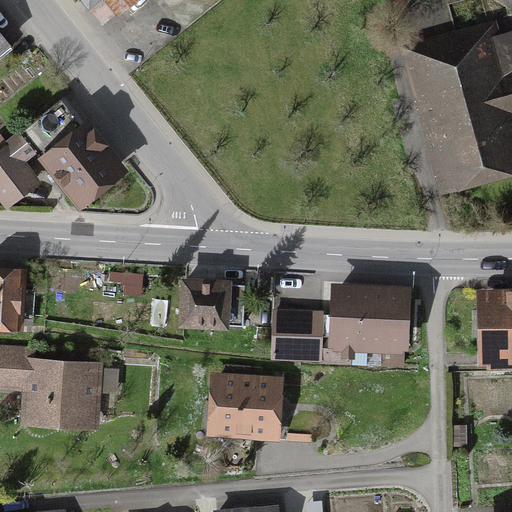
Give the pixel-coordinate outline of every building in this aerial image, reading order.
[(90,0),(91,0),(90,0),(111,0),(120,11),(134,0),(90,0)] [(511,32),(500,36),(495,21),(459,31),(462,44),(419,56),(451,175),(511,159),(511,131),(506,110),(511,108),(511,32)] [(0,33),(0,58),(12,48),(0,33)] [(77,201),(82,196),(83,198),(117,171),(62,100),(8,144),(22,162),(37,150),(77,201)] [(8,144),(2,136),(0,137),(0,191),(8,202),(36,181),(22,162),(8,144)] [(0,323),(21,324),(21,315),(34,316),(36,290),(23,289),(24,274),(2,272),(2,271),(1,271),(1,270),(0,270),(0,323)] [(245,302),(237,301),(237,285),(187,282),(184,322),(244,325),(245,302)] [(319,360),(319,361),(383,364),(384,349),(385,341),(403,342),(405,293),(339,291),(337,338),(323,337),(322,356),(320,356),(319,360)] [(511,297),(487,298),(489,354),(511,353),(511,297)] [(324,315),(275,313),(273,354),(320,356),(322,356),(323,337),(324,315)] [(0,348),(0,366),(20,368),(22,350),(0,348)] [(31,365),(28,417),(50,418),(54,423),(68,424),(72,420),(94,421),(98,369),(32,365),(31,365)] [(0,366),(0,385),(20,386),(20,368),(0,366)] [(282,433),(313,435),(316,386),(278,384),(278,383),(218,379),(215,429),(239,430),(241,435),(248,436),(251,431),(275,432),(277,407),(284,407),(282,433)] [(319,511),(319,498),(306,498),(306,511),(319,511)]
